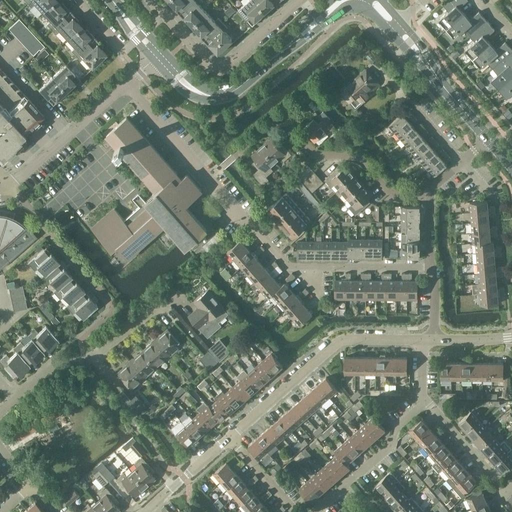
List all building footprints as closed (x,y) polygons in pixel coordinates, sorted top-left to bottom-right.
[(34,4),(42,13),(55,0),(29,0),(26,3),(31,8),(34,4)] [(46,24),(51,29),(70,11),(62,2),(60,4),(55,0),(42,13),(50,21),(46,24)] [(171,5),(179,14),(194,0),(169,0),(173,4),(171,5)] [(189,21),(193,26),(207,13),(199,4),(203,1),(201,0),(194,0),(179,14),(187,23),(189,21)] [(264,12),(254,0),(249,0),(238,10),(252,26),(262,18),(260,16),(264,12)] [(254,0),(264,12),(269,8),(271,10),(280,2),(278,0),(254,0)] [(438,21),(446,30),(464,13),(459,7),(467,0),(448,0),(443,5),(449,11),(438,21)] [(59,31),(67,39),(80,26),(76,22),(78,20),(70,11),(51,29),(55,34),(59,31)] [(464,29),(470,35),(487,21),(479,12),(470,19),(464,13),(446,30),(454,39),(464,29)] [(195,32),(204,41),(223,23),(218,18),(215,21),(207,13),(193,26),(197,30),(195,32)] [(19,19),(8,29),(9,29),(16,37),(25,47),(32,55),(33,55),(37,51),(39,49),(40,50),(44,46),(19,19)] [(464,51),(472,60),(491,44),(485,37),(495,30),(487,21),(470,35),(475,41),(464,51)] [(223,23),(204,41),(212,49),(214,48),(218,52),(232,40),(224,31),(227,28),(223,23)] [(71,51),(75,56),(95,38),(86,29),(84,31),(80,26),(67,39),(74,47),(71,51)] [(95,38),(75,56),(80,61),(83,57),(91,66),(105,53),(101,48),(103,47),(95,38)] [(491,59),(496,66),(511,51),(511,49),(505,42),(496,50),(491,44),(472,60),(480,69),(491,59)] [(490,81),(498,90),(511,78),(511,67),(511,68),(511,67),(511,51),(496,66),(501,72),(490,81)] [(65,64),(52,77),(65,91),(69,87),(71,88),(80,80),(78,78),(70,69),(65,64)] [(75,65),(70,69),(78,78),(83,73),(75,65)] [(43,115),(0,68),(0,154),(2,157),(17,143),(16,141),(43,115)] [(369,93),(379,85),(366,70),(342,91),(350,100),(356,95),(361,101),(368,96),(365,93),(368,91),(369,93)] [(65,91),(52,77),(38,89),(53,105),(62,97),(60,95),(65,91)] [(511,94),(511,78),(498,90),(506,99),(511,94)] [(323,120),(318,125),(313,120),(304,128),(304,129),(304,130),(307,133),(308,133),(319,144),(323,140),(320,136),(325,132),(327,134),(334,128),(331,124),(329,127),(326,123),(330,119),(323,112),(319,116),(323,120)] [(388,125),(394,132),(408,120),(402,113),(388,125)] [(118,124),(116,122),(103,133),(105,136),(107,135),(117,147),(115,149),(119,154),(122,152),(156,191),(145,201),(141,196),(135,201),(140,206),(124,220),(115,209),(92,229),(112,251),(117,247),(127,257),(165,223),(187,248),(207,230),(185,205),(189,201),(190,202),(201,192),(186,175),(180,180),(176,176),(177,175),(126,117),(118,124)] [(394,132),(400,138),(413,127),(408,120),(394,132)] [(400,138),(405,145),(419,133),(413,127),(400,138)] [(405,145),(411,151),(424,139),(419,133),(405,145)] [(266,143),(261,147),(275,162),(280,157),(283,161),(291,154),(278,140),(275,143),(271,138),(269,140),(268,139),(265,142),(266,143)] [(411,151),(417,157),(430,145),(424,139),(411,151)] [(417,157),(422,164),(435,152),(430,145),(417,157)] [(275,162),(261,147),(257,151),(256,150),(253,153),(253,154),(252,155),(256,160),(253,163),(259,169),(253,174),(263,184),(268,180),(265,177),(272,170),(269,167),(275,162)] [(422,164),(428,170),(441,158),(435,152),(422,164)] [(441,158),(428,170),(434,177),(447,165),(441,158)] [(298,175),(303,181),(313,171),(309,166),(298,175)] [(335,192),(336,192),(354,176),(350,171),(351,170),(348,167),(347,168),(346,166),(341,170),(338,167),(325,180),(331,187),(335,184),(339,189),(335,192)] [(303,181),(307,186),(318,177),(313,171),(303,181)] [(343,193),(348,199),(363,185),(354,176),(336,192),(339,196),(343,193)] [(318,177),(307,186),(312,191),(323,182),(318,177)] [(306,188),(298,179),(295,183),(302,191),(306,188)] [(363,185),(348,199),(352,204),(349,207),(355,214),(369,202),(367,199),(372,195),(370,193),(371,192),(368,189),(367,190),(363,185)] [(315,199),(308,190),(304,193),(312,202),(315,199)] [(276,218),(294,202),(286,192),(268,209),(276,218)] [(202,205),(215,220),(221,215),(208,200),(202,205)] [(325,209),(317,201),(313,204),(321,213),(325,209)] [(470,202),(471,213),(488,211),(487,201),(470,202)] [(284,227),(302,211),(294,202),(276,218),(284,227)] [(402,206),(402,215),(419,215),(420,206),(402,206)] [(292,236),(310,220),(302,211),(284,227),(292,236)] [(471,213),(471,223),(489,222),(488,211),(471,213)] [(0,268),(1,268),(2,267),(3,266),(37,237),(25,224),(22,227),(19,225),(20,224),(20,223),(19,222),(19,221),(18,221),(17,221),(16,222),(13,221),(11,219),(7,218),(4,217),(1,216),(0,215),(0,268)] [(402,215),(402,223),(419,224),(419,215),(402,215)] [(471,223),(472,233),(490,232),(489,222),(471,223)] [(402,223),(402,232),(419,232),(419,224),(402,223)] [(402,232),(401,240),(419,240),(419,232),(402,232)] [(473,244),(476,244),(476,243),(491,241),(490,232),(472,233),(473,244)] [(223,239),(217,233),(202,246),(207,253),(223,239)] [(348,239),(348,242),(348,257),(349,257),(357,257),(357,239),(348,239)] [(365,240),(357,239),(357,257),(365,257),(365,240)] [(227,251),(234,259),(247,248),(240,240),(227,251)] [(373,240),(365,240),(365,257),(373,257),(373,240)] [(382,240),(373,240),(373,257),(382,257),(382,240)] [(401,240),(401,249),(419,249),(419,240),(401,240)] [(476,244),(476,253),(494,252),(493,241),(491,241),(476,243),(476,244)] [(297,259),(306,259),(306,242),(297,242),(297,250),(293,250),(293,256),(297,256),(297,259)] [(306,259),(315,259),(315,242),(306,242),(306,259)] [(315,259),(323,260),(323,242),(315,242),(315,259)] [(323,260),(331,260),(331,242),(323,242),(323,260)] [(331,260),(340,260),(340,242),(331,242),(331,260)] [(340,242),(340,260),(349,260),(349,257),(348,257),(348,242),(340,242)] [(38,267),(44,274),(59,262),(46,247),(28,263),(34,271),(38,267)] [(234,259),(241,267),(254,255),(247,248),(234,259)] [(419,249),(401,249),(401,258),(419,258),(419,249)] [(476,253),(477,263),(495,262),(494,252),(476,253)] [(241,267),(248,275),(261,263),(254,255),(241,267)] [(51,282),(57,289),(72,277),(59,262),(44,274),(40,277),(47,285),(51,282)] [(477,263),(478,274),(496,272),(495,262),(477,263)] [(248,275),(254,282),(268,271),(261,263),(248,275)] [(254,282),(261,290),(274,278),(268,271),(254,282)] [(478,274),(479,284),(497,282),(496,272),(478,274)] [(63,296),(69,303),(84,291),(72,277),(57,289),(53,292),(60,299),(63,296)] [(268,298),(272,295),(272,294),(281,286),(274,278),(261,290),(268,298)] [(335,297),(346,297),(346,280),(335,280),(335,297)] [(346,297),(356,297),(356,280),(346,280),(346,297)] [(356,297),(366,298),(366,280),(356,280),(356,297)] [(366,298),(376,298),(376,280),(366,280),(366,298)] [(376,298),(386,298),(386,280),(376,280),(376,298)] [(386,298),(396,298),(397,280),(386,280),(386,298)] [(396,298),(407,298),(407,280),(397,280),(396,298)] [(407,280),(407,298),(417,298),(418,280),(407,280)] [(272,294),(272,295),(279,302),(292,290),(284,282),(281,286),(272,294)] [(479,284),(480,294),(497,292),(497,282),(479,284)] [(10,294),(23,291),(22,285),(9,288),(10,294)] [(228,313),(223,307),(208,290),(195,302),(199,307),(189,316),(199,327),(205,334),(228,313)] [(279,302),(286,310),(298,298),(292,290),(279,302)] [(23,291),(10,294),(11,300),(25,297),(23,291)] [(84,291),(69,303),(66,306),(72,314),(76,311),(83,318),(97,306),(84,291)] [(497,292),(480,294),(481,305),(498,303),(497,292)] [(25,297),(11,300),(12,305),(26,303),(25,297)] [(286,310),(292,318),(305,306),(298,298),(286,310)] [(26,303),(12,305),(13,311),(27,308),(26,303)] [(305,306),(292,318),(299,325),(312,314),(305,306)] [(27,335),(30,339),(44,353),(58,340),(46,326),(38,333),(35,329),(27,335)] [(168,330),(156,341),(168,355),(181,344),(168,330)] [(13,348),(16,352),(29,366),(44,353),(30,339),(24,345),(20,342),(13,348)] [(209,349),(220,361),(231,352),(220,339),(209,349)] [(156,341),(143,351),(156,366),(168,355),(156,341)] [(209,350),(204,355),(213,365),(218,361),(209,350)] [(143,351),(131,362),(144,377),(156,366),(143,351)] [(29,366),(16,352),(9,358),(6,354),(0,359),(0,362),(14,379),(29,366)] [(271,353),(263,360),(275,373),(283,366),(276,359),(277,358),(273,353),(272,354),(271,353)] [(213,365),(204,355),(200,359),(209,369),(213,365)] [(345,374),(355,374),(355,357),(345,357),(345,374)] [(355,374),(366,374),(366,357),(355,357),(355,374)] [(366,374),(376,375),(376,357),(366,357),(366,374)] [(376,375),(386,375),(386,357),(376,357),(376,375)] [(386,375),(396,375),(396,357),(386,357),(386,375)] [(396,357),(396,375),(407,375),(407,357),(396,357)] [(263,360),(255,367),(267,380),(275,373),(263,360)] [(144,377),(131,362),(119,373),(131,388),(144,377)] [(441,380),(452,380),(452,363),(441,362),(441,380)] [(452,380),(462,380),(462,363),(452,363),(452,380)] [(462,380),(472,380),(472,363),(462,363),(462,380)] [(472,380),(482,380),(482,363),(472,363),(472,380)] [(482,380),(492,380),(492,363),(482,363),(482,380)] [(492,363),(492,380),(503,380),(503,363),(492,363)] [(255,367),(248,374),(259,387),(267,380),(255,367)] [(187,369),(184,373),(189,378),(192,375),(187,369)] [(237,376),(240,380),(252,393),(259,387),(248,374),(244,370),(237,376)] [(326,377),(318,384),(329,397),(338,390),(326,377)] [(240,380),(232,387),(244,400),(252,393),(240,380)] [(318,384),(310,391),(322,404),(329,397),(318,384)] [(232,387),(225,394),(236,407),(244,400),(232,387)] [(214,397),(217,400),(229,414),(236,407),(225,394),(222,391),(214,397)] [(310,391),(303,398),(314,411),(322,404),(310,391)] [(136,396),(131,400),(140,410),(145,406),(136,396)] [(303,398),(295,405),(306,418),(314,411),(303,398)] [(140,410),(131,400),(126,404),(136,414),(140,410)] [(208,405),(221,420),(229,414),(217,400),(210,407),(208,405)] [(63,410),(57,401),(11,430),(17,439),(63,410)] [(197,408),(200,412),(212,425),(219,419),(221,421),(221,420),(208,405),(204,402),(197,408)] [(295,405),(287,411),(299,424),(306,418),(295,405)] [(287,411),(280,418),(291,431),(299,424),(287,411)] [(459,422),(466,431),(478,420),(471,411),(459,422)] [(200,412),(192,419),(204,432),(212,425),(200,412)] [(189,415),(182,422),(181,422),(196,439),(204,432),(192,419),(189,415)] [(374,416),(366,423),(377,436),(385,429),(374,416)] [(280,418),(272,425),(283,438),(291,431),(280,418)] [(408,431),(415,439),(428,427),(421,419),(408,431)] [(181,422),(182,422),(180,420),(170,429),(176,434),(177,433),(188,446),(196,439),(181,422)] [(466,431),(473,439),(485,428),(478,420),(466,431)] [(366,423),(358,430),(369,443),(377,436),(366,423)] [(272,425),(264,432),(276,445),(283,438),(272,425)] [(415,439),(422,446),(435,435),(428,427),(415,439)] [(473,439),(480,447),(493,436),(485,428),(473,439)] [(358,430),(350,437),(362,450),(369,443),(358,430)] [(264,432),(256,438),(268,451),(276,445),(264,432)] [(422,446),(429,454),(442,443),(435,435),(422,446)] [(480,447),(488,455),(500,444),(493,436),(480,447)] [(350,437),(342,444),(354,457),(362,450),(350,437)] [(268,451),(256,438),(248,445),(260,459),(268,451)] [(131,445),(140,456),(145,451),(136,441),(131,445)] [(429,454),(436,462),(449,450),(442,443),(429,454)] [(342,444),(335,451),(349,467),(350,467),(347,463),(354,457),(342,444)] [(488,455),(495,463),(507,452),(500,444),(488,455)] [(439,473),(442,469),(455,458),(449,450),(436,462),(432,465),(439,473)] [(338,455),(330,461),(342,474),(349,467),(335,451),(334,451),(338,455)] [(511,458),(507,452),(495,463),(502,472),(511,463),(511,458)] [(289,460),(286,456),(280,461),(283,465),(289,460)] [(138,467),(132,472),(145,487),(150,483),(151,484),(154,481),(153,480),(155,478),(151,474),(154,471),(142,457),(134,463),(138,467)] [(442,469),(449,477),(462,465),(455,458),(442,469)] [(330,461),(323,468),(334,481),(342,474),(330,461)] [(213,474),(220,482),(233,470),(226,462),(213,474)] [(446,480),(453,487),(469,473),(462,465),(449,477),(446,480)] [(105,466),(99,470),(109,481),(114,476),(105,466)] [(323,468),(315,475),(326,488),(334,481),(323,468)] [(109,481),(99,470),(94,475),(103,485),(109,481)] [(220,482),(227,490),(240,478),(233,470),(220,482)] [(375,485),(382,494),(398,480),(391,471),(375,485)] [(145,487),(132,472),(127,477),(124,473),(116,479),(128,493),(131,491),(136,495),(137,494),(138,495),(142,492),(141,491),(145,487)] [(469,473),(453,487),(462,498),(465,495),(463,492),(476,481),(469,473)] [(315,475),(307,481),(319,494),(326,488),(315,475)] [(227,490),(234,497),(247,486),(240,478),(227,490)] [(389,502),(401,491),(405,488),(398,480),(382,494),(389,502)] [(319,494),(307,481),(299,488),(311,501),(319,494)] [(234,497),(240,505),(254,493),(247,486),(234,497)] [(102,498),(97,503),(104,511),(118,511),(119,511),(118,511),(120,509),(116,505),(119,502),(106,488),(99,494),(102,498)] [(64,499),(68,504),(79,495),(74,490),(64,499)] [(389,502),(396,510),(409,499),(401,491),(389,502)] [(467,498),(471,508),(486,502),(482,491),(467,498)] [(240,505),(246,511),(247,511),(260,501),(254,493),(240,505)] [(396,510),(398,511),(410,511),(419,505),(412,497),(409,499),(396,510)] [(446,504),(450,508),(455,504),(451,500),(446,504)] [(247,511),(263,511),(267,509),(260,501),(247,511)] [(44,511),(35,502),(27,509),(29,511),(44,511)] [(471,508),(473,511),(489,511),(491,511),(486,502),(471,508)] [(104,511),(97,503),(91,508),(88,504),(81,510),(82,511),(104,511)]
